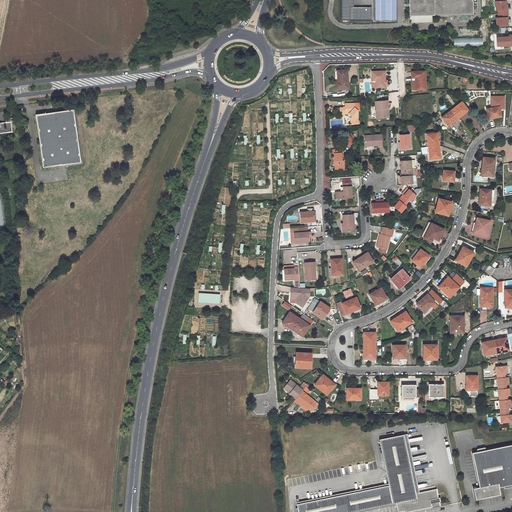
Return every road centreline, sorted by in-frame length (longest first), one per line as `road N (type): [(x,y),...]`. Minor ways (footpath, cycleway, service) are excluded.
road 1 (residential): [(465,197),(432,270),(409,295),(335,335),(331,354),(349,371),(449,371),(477,331),(511,322)]
road 2 (primary): [(131,499),(157,323),(208,151)]
road 3 (unclassified): [(261,406),(272,386),(278,215),(287,201),(319,194)]
road 4 (tertiary): [(211,52),(162,68),(0,86)]
road 5 (tertiary): [(0,98),(190,70),(210,75)]
road 6 (unclassified): [(511,72),(430,56),(316,55)]
road 7 (residential): [(319,194),(328,243),(359,243),(360,192),(367,181),(383,179)]
road 8 (unclassified): [(319,194),(316,55)]
